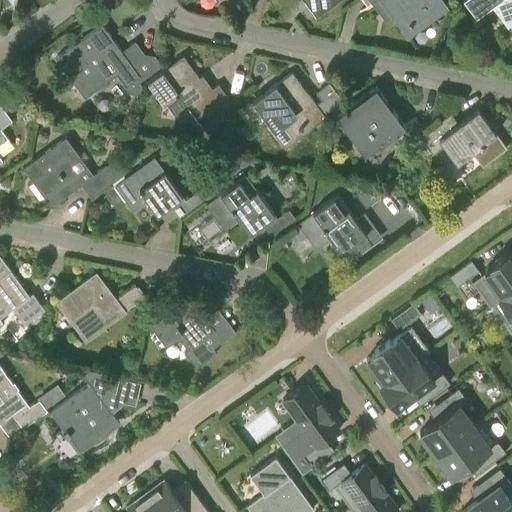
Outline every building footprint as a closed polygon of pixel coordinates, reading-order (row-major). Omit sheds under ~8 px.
[(307,0),(319,15),(338,0),(307,0)] [(370,0),(372,3),(375,0),(380,0),(408,38),(411,35),(408,32),(428,18),(431,21),(449,8),(443,0),(370,0)] [(511,0),(464,0),(476,16),(493,4),(511,28),(509,29),(511,32),(511,0)] [(102,24),(87,35),(56,57),(85,97),(117,74),(131,93),(140,94),(141,85),(139,82),(162,65),(155,55),(144,53),(135,41),(121,51),(102,24)] [(188,106),(198,119),(208,133),(227,118),(223,111),(233,104),(219,84),(209,91),(183,55),(148,81),(174,117),(188,106)] [(326,105),(320,110),(306,90),(301,93),(297,87),(301,84),(292,71),(253,100),(287,146),(325,116),(345,103),(330,83),(317,93),(326,105)] [(366,155),(391,136),(400,148),(421,132),(412,120),(405,126),(376,87),(337,115),(366,155)] [(433,153),(445,145),(457,161),(472,151),(483,165),(507,147),(478,108),(454,126),(446,115),(419,135),(433,153)] [(66,136),(23,167),(44,197),(47,195),(54,204),(81,184),(91,197),(123,175),(113,160),(93,174),(66,136)] [(183,196),(165,171),(154,156),(114,185),(133,210),(148,199),(158,214),(183,196)] [(225,229),(239,218),(250,233),(275,214),(245,174),(206,204),(225,229)] [(370,186),(357,195),(367,208),(379,198),(370,186)] [(176,207),(183,216),(204,201),(197,191),(176,207)] [(364,212),(355,218),(338,194),(298,223),(316,248),(331,237),(341,252),(359,239),(364,246),(380,234),(364,212)] [(289,209),(268,225),(275,235),(296,219),(289,209)] [(511,251),(507,255),(506,253),(491,264),(492,266),(472,281),(490,306),(492,304),(491,303),(511,288),(511,251)] [(0,254),(0,317),(13,308),(25,324),(45,309),(33,292),(30,295),(0,254)] [(471,259),(448,275),(456,286),(479,270),(471,259)] [(135,285),(116,299),(96,272),(57,301),(86,340),(125,311),(125,310),(144,296),(135,285)] [(511,288),(491,303),(492,304),(511,331),(511,288)] [(213,348),(223,340),(186,291),(148,319),(166,343),(177,335),(188,349),(185,351),(194,363),(201,364),(217,352),(213,348)] [(413,302),(390,318),(398,329),(421,312),(413,302)] [(427,352),(429,350),(411,325),(390,341),(389,339),(374,350),(375,352),(366,358),(383,382),(384,382),(427,351),(427,352)] [(396,406),(420,389),(427,399),(450,382),(427,352),(427,351),(384,382),(383,382),(380,384),(396,406)] [(0,422),(27,403),(0,363),(0,422)] [(66,382),(66,367),(56,367),(56,382),(66,382)] [(90,383),(52,410),(70,435),(69,437),(79,450),(119,421),(100,395),(115,384),(106,372),(90,368),(83,373),(90,383)] [(283,399),(316,444),(303,454),(311,466),(334,449),(326,439),(339,430),(330,417),(331,416),(321,402),(320,403),(304,382),(283,399)] [(435,453),(474,425),(473,424),(459,405),(467,399),(458,387),(435,404),(443,414),(419,431),(435,453)] [(15,416),(22,427),(23,428),(48,410),(39,399),(15,416)] [(451,475),(475,458),(483,468),(505,452),(481,419),(473,424),(474,425),(435,453),(451,475)] [(250,474),(264,493),(259,496),(262,500),(250,509),(251,511),(308,511),(314,508),(276,456),(250,474)] [(365,511),(396,511),(398,510),(383,490),(385,489),(374,475),(373,476),(364,463),(351,473),(343,462),(321,479),(328,489),(334,486),(353,511),(361,505),(365,511)] [(511,484),(499,467),(477,484),(484,494),(461,511),(502,511),(511,505),(511,484)] [(147,493),(160,511),(209,511),(210,511),(187,481),(173,491),(165,480),(147,493)] [(130,511),(160,511),(147,493),(127,507),(130,511)]
